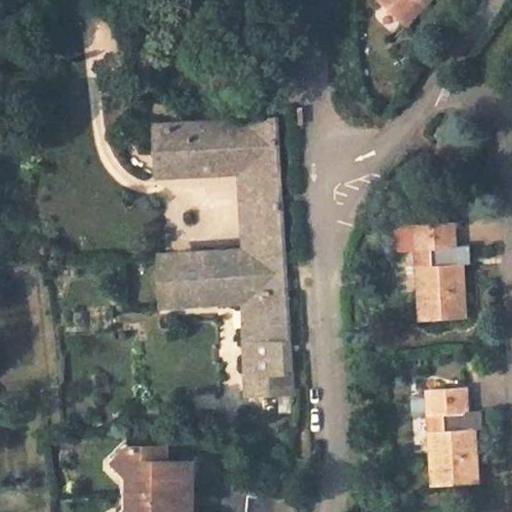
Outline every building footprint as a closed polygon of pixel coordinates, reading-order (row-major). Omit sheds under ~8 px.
[(372,0),(403,30),(430,0),(372,0)] [(297,392),(280,122),(160,127),(162,175),(243,173),(245,251),(166,255),(167,301),(248,299),(250,393),(279,393),(297,392)] [(447,174),(463,148),(444,137),(428,164),(447,174)] [(461,264),(460,246),(452,246),(450,220),(414,223),(415,247),(419,319),(464,316),(461,264)] [(415,247),(414,223),(396,224),(397,248),(415,247)] [(429,388),(434,484),(479,481),(476,429),(475,410),(468,411),(466,386),(429,388)] [(280,411),(298,411),(297,392),(279,393),(280,411)] [(475,410),(476,429),(484,429),(482,410),(475,410)] [(251,435),(281,435),(280,415),(250,417),(251,435)] [(184,511),(196,510),(194,462),(169,463),(168,446),(149,447),(129,449),(113,468),(129,482),(129,511),(184,511)]
